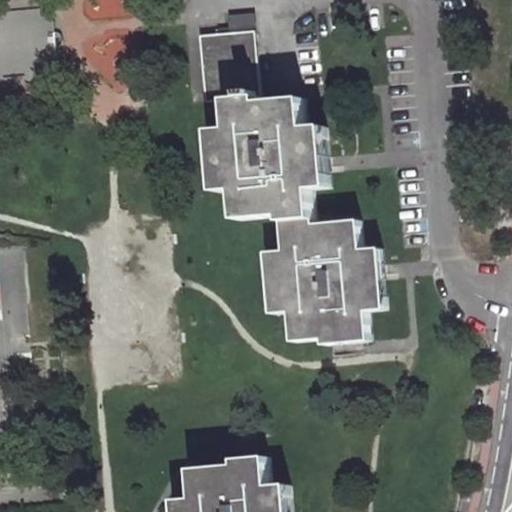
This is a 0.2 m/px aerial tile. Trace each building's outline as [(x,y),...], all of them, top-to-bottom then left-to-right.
[(0,75),(59,72),(56,9),(0,11),(0,75)] [(379,308),(375,247),(367,248),(364,219),(318,223),(315,187),(321,187),(316,125),(308,126),(305,97),(262,101),(253,15),(227,17),(227,26),(216,27),(217,35),(199,36),(205,101),(228,100),(230,127),(223,127),(229,188),(236,187),(239,217),(242,217),(284,215),(287,248),(281,249),(286,310),(293,310),(296,339),(329,337),(329,344),(376,340),(373,309),(379,308)] [(325,124),(316,125),(321,187),(332,186),(325,124)] [(229,188),(223,127),(213,128),(218,189),(229,188)] [(384,247),(375,247),(379,308),(389,307),(384,247)] [(286,310),(281,249),(268,251),(274,311),(286,310)] [(274,478),(271,448),(238,451),(239,459),(193,463),(197,492),(190,493),(191,511),(284,511),(282,477),(274,478)] [(294,511),(292,477),(282,477),(284,511),(294,511)] [(191,511),(190,493),(181,494),(182,511),(191,511)]
